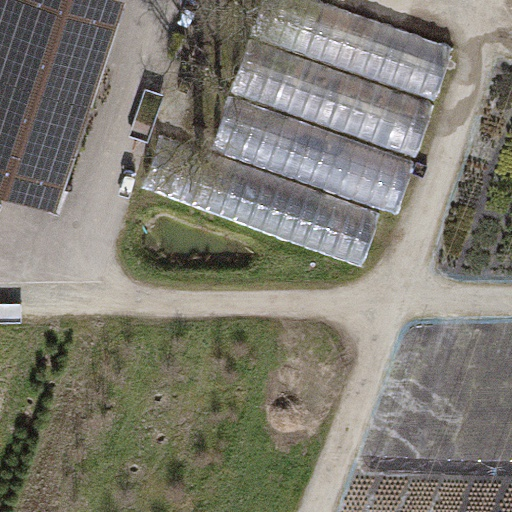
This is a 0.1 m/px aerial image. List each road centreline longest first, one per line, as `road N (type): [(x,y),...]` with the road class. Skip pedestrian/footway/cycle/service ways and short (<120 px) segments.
road 1 (track): [(307,511),(377,304),(498,0)]
road 2 (track): [(0,303),(511,297)]
